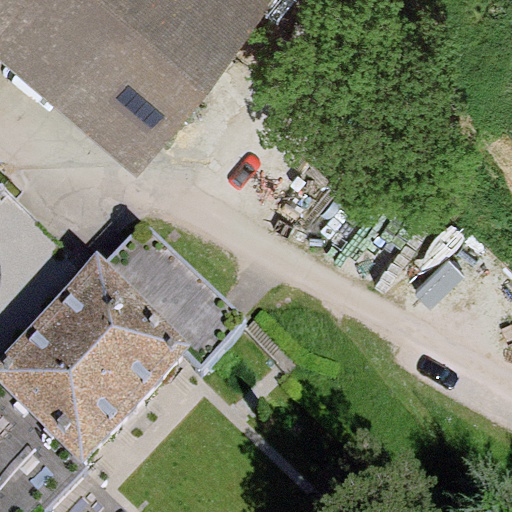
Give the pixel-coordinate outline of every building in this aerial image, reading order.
[(240,3),(236,0),(4,0),(151,124),(240,3)] [(186,359),(180,365),(198,381),(245,331),(145,236),(104,282),(186,359)] [(186,359),(104,282),(100,280),(0,385),(5,390),(58,442),(84,467),(180,365),(186,359)] [(373,511),(232,373),(117,488),(140,511),(373,511)] [(58,442),(5,390),(0,395),(0,440),(27,478),(58,442)] [(0,497),(23,481),(0,450),(0,497)]
